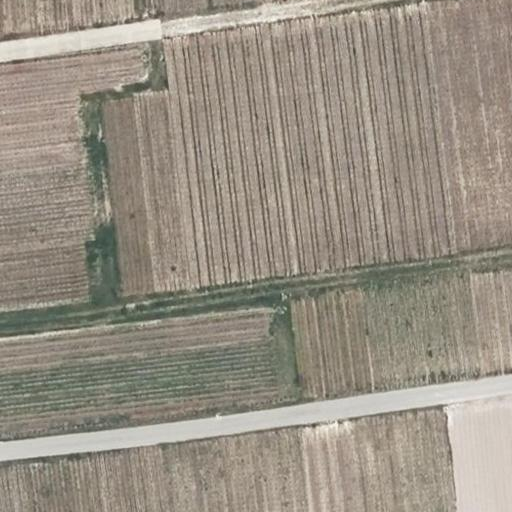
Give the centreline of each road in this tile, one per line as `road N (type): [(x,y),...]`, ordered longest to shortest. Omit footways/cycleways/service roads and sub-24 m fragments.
road 1 (unclassified): [(0,448),(511,377)]
road 2 (track): [(0,317),(511,249)]
road 3 (track): [(364,0),(153,25)]
road 4 (unclassified): [(153,25),(0,47)]
